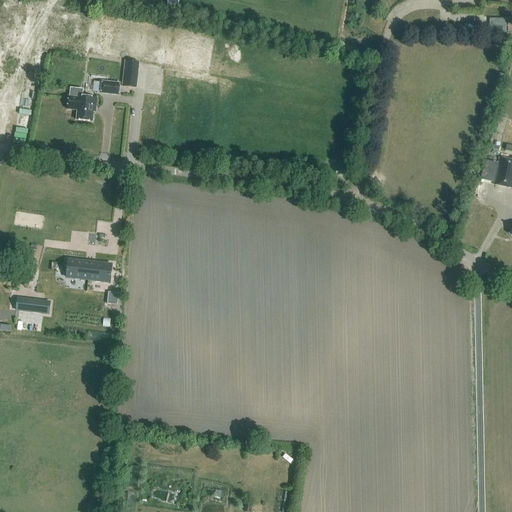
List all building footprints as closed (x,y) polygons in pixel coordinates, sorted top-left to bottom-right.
[(38,14),(35,34),(57,38),(55,49),(89,54),(95,11),(52,4),(50,15),(38,14)] [(511,27),(511,26),(511,18),(493,18),(493,26),(485,26),(485,33),(511,33),(511,27)] [(135,88),(136,80),(124,79),(123,87),(135,88)] [(120,83),(101,81),(100,94),(119,96),(120,83)] [(67,110),(77,111),(76,120),(92,122),(94,108),(96,108),(97,99),(83,97),(83,90),(70,88),(70,97),(68,96),(67,110)] [(511,160),(499,158),(493,185),(511,188),(511,160)] [(64,266),(62,283),(106,288),(108,270),(89,268),(89,269),(83,268),(64,266)] [(33,288),(36,270),(26,269),(24,286),(33,288)] [(20,300),(18,312),(19,312),(27,313),(50,317),(52,305),(20,300)]
